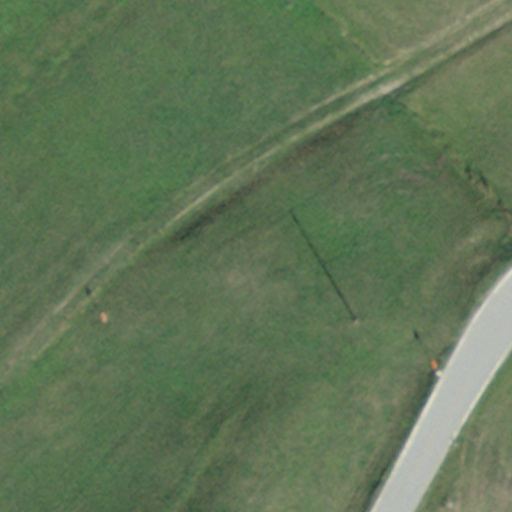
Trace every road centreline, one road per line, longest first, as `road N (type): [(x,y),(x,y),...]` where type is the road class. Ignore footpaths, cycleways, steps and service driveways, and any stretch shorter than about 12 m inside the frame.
road 1 (track): [(511,3),(276,140),(137,241),(0,383)]
road 2 (residential): [(511,303),(398,511)]
